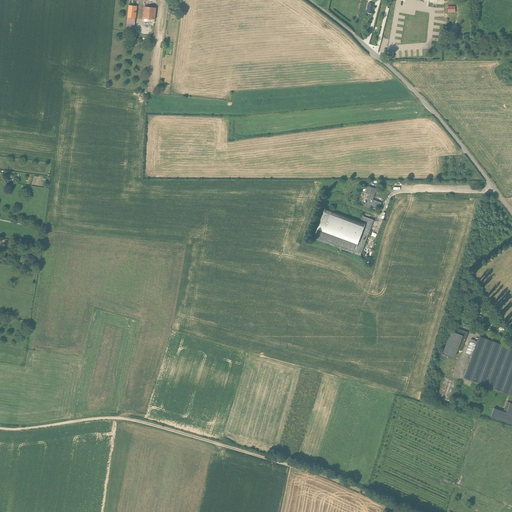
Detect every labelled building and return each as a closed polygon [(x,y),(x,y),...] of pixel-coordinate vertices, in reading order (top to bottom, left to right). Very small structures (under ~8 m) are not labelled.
[(374,4),(368,3),(366,13),(372,14),(374,4)] [(135,19),(136,19),(137,7),(128,6),(127,18),(135,19)] [(143,19),(155,20),(156,8),(144,7),(143,19)] [(366,171),(362,172),(367,184),(371,183),(366,171)] [(356,175),(353,177),(359,188),(362,186),(356,175)] [(349,179),(346,181),(353,192),(356,190),(349,179)] [(342,184),(339,187),(347,197),(350,194),(342,184)] [(336,189),(333,192),(342,201),(345,199),(336,189)] [(328,197),(326,200),(336,208),(339,205),(328,197)] [(359,198),(357,201),(364,208),(366,205),(359,198)] [(410,199),(403,205),(406,208),(413,202),(410,199)] [(323,204),(321,207),(332,214),(334,211),(323,204)] [(396,211),(393,214),(401,220),(403,217),(396,211)] [(320,212),(319,215),(328,220),(330,217),(320,212)] [(367,228),(365,230),(372,237),(374,234),(367,228)] [(362,239),(355,245),(357,248),(364,242),(362,239)] [(405,239),(402,242),(409,248),(412,246),(405,239)] [(420,243),(417,247),(425,252),(427,249),(420,243)] [(367,244),(361,251),(364,254),(370,246),(367,244)] [(400,244),(396,246),(401,254),(405,252),(400,244)] [(415,249),(412,252),(419,258),(422,256),(415,249)] [(430,253),(428,257),(436,262),(438,259),(430,253)] [(410,254),(407,257),(413,264),(416,261),(410,254)] [(448,258),(446,261),(458,268),(459,264),(448,258)] [(426,259),(423,262),(430,268),(433,265),(426,259)] [(421,264),(418,267),(423,274),(426,271),(421,264)] [(444,264),(442,267),(453,274),(455,271),(444,264)] [(440,270),(437,273),(448,281),(450,278),(440,270)] [(436,275),(433,277),(442,287),(445,284),(436,275)] [(443,353),(455,357),(457,350),(461,352),(468,333),(453,327),(443,353)] [(464,376),(511,394),(511,403),(510,403),(510,404),(506,413),(494,408),(491,417),(495,419),(511,425),(511,424),(511,350),(482,340),(478,338),(477,341),(471,339),(466,353),(472,356),(464,376)] [(450,379),(444,377),(438,392),(439,392),(437,395),(434,401),(449,407),(452,401),(450,400),(451,400),(452,397),(453,397),(459,383),(454,381),(453,380),(452,381),(449,380),(450,379)]
